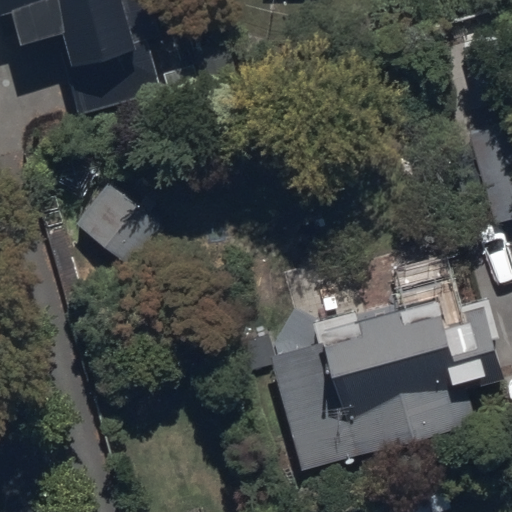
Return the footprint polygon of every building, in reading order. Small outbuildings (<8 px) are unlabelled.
[(10,0),(20,31),(56,21),(83,118),(166,95),(139,0),(10,0)] [(511,119),(468,132),(495,228),(511,223),(511,119)] [(169,230),(109,181),(74,225),(134,273),(169,230)] [(322,344),(273,357),(303,474),(479,429),(469,389),(504,379),(484,299),(443,310),(441,303),(320,334),(322,344)] [(358,505),(359,511),(450,511),(443,484),(358,505)]
